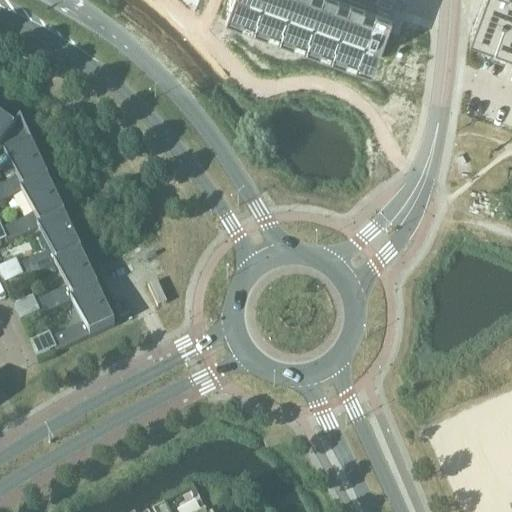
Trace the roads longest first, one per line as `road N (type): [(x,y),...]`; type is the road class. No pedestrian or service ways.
road 1 (tertiary): [(0,12),(123,91),(204,184),(256,267)]
road 2 (tertiary): [(286,254),(200,122),(144,61),(63,0)]
road 3 (unclassified): [(0,493),(98,431),(250,358)]
road 4 (unclassified): [(234,331),(0,463)]
road 5 (residential): [(349,288),(415,215),(431,153)]
road 6 (tertiary): [(400,511),(334,364)]
road 7 (residential): [(431,153),(450,0)]
road 8 (residential): [(431,153),(395,206),(330,266)]
road 9 (tertiary): [(306,376),(370,511)]
